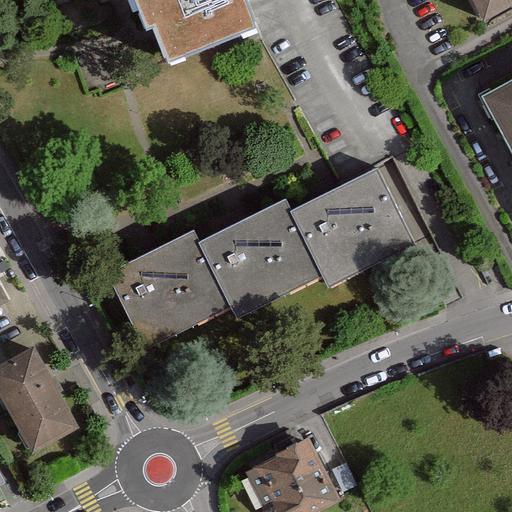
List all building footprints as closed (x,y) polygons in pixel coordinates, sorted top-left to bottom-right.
[(239,0),(124,0),(144,49),(152,46),(166,81),(257,46),(239,0)] [(511,0),(469,0),(481,20),(511,2),(511,0)] [(511,75),(479,92),(511,152),(511,75)] [(374,179),(286,221),(319,290),(324,299),(412,256),(374,179)] [(281,211),(194,252),(227,320),(233,332),(319,290),(286,221),(281,211)] [(189,242),(104,283),(142,362),(227,320),(194,252),(189,242)] [(0,358),(0,388),(30,443),(77,419),(34,339),(0,358)] [(309,441),(247,473),(266,511),(318,511),(340,501),(309,441)]
